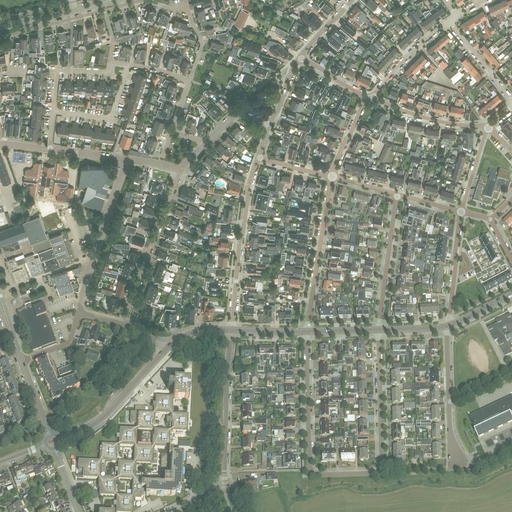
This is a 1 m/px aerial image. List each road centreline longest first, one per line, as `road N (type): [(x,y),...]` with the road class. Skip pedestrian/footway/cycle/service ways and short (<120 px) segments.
road 1 (residential): [(230,330),(256,158)]
road 2 (residential): [(180,170),(122,324)]
road 3 (residential): [(79,311),(127,159)]
road 4 (residential): [(307,332),(331,177)]
road 5 (unclassified): [(225,485),(230,330)]
road 6 (residential): [(380,469),(379,330)]
road 7 (secondary): [(59,439),(100,418),(164,351)]
road 8 (residential): [(379,330),(396,194)]
road 9 (residential): [(309,469),(307,332)]
road 10 (residential): [(122,324),(93,380),(41,416)]
road 11 (tertiary): [(0,29),(118,0)]
road 12 (residential): [(488,126),(443,122),(372,98)]
